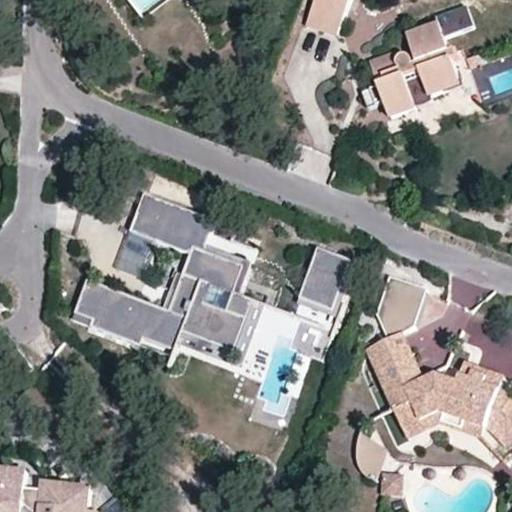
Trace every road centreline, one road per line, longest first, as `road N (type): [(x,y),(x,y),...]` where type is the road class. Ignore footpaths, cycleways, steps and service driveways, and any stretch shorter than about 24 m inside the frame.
road 1 (residential): [(62,99),(511,276)]
road 2 (residential): [(0,283),(21,243),(41,143),(62,99)]
